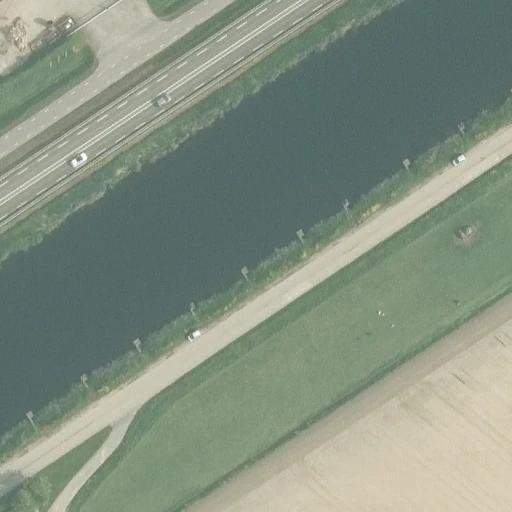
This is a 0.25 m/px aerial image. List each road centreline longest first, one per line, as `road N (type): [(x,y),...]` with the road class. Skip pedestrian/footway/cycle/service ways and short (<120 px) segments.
road 1 (unclassified): [(0,483),(511,134)]
road 2 (secondary): [(0,203),(304,0)]
road 3 (unclassified): [(0,150),(222,0)]
